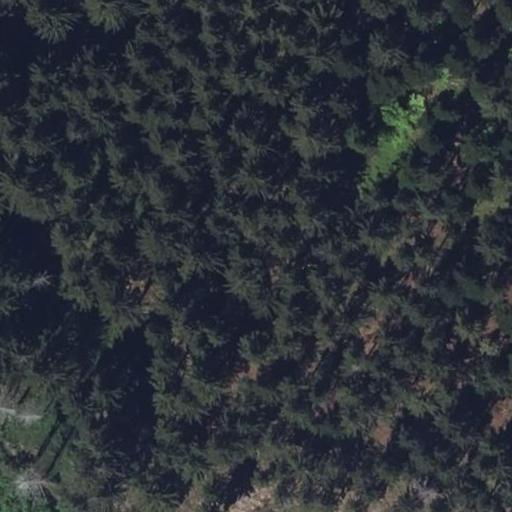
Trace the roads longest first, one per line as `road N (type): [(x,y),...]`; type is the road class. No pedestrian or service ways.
road 1 (track): [(511,501),(155,458),(0,326)]
road 2 (track): [(177,0),(79,64),(0,21)]
